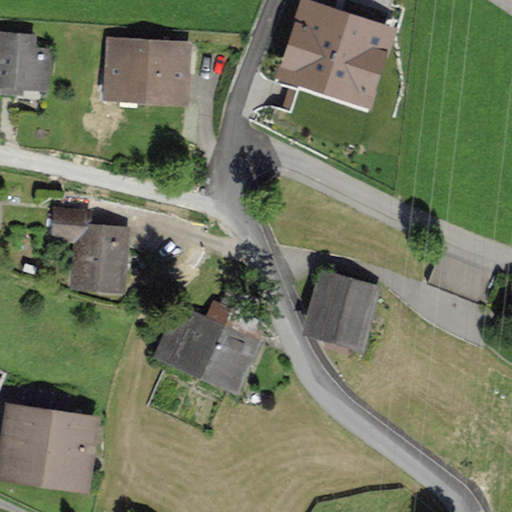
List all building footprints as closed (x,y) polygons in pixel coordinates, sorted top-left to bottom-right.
[(290,69),(364,94),(383,36),(309,11),(290,69)] [(0,85),(3,86),(4,80),(42,83),(44,54),(28,52),(29,39),(0,36),(0,85)] [(115,46),(112,91),(154,94),(154,99),(182,100),(184,74),(181,74),(182,51),(115,46)] [(87,228),(88,214),(58,211),(56,226),(82,228),(77,282),(119,286),(124,231),(87,228)] [(427,284),(484,305),(496,275),(439,253),(427,284)] [(308,328),(361,344),(377,291),(323,275),(308,328)] [(176,313),(160,348),(228,380),(225,387),(235,392),(257,346),(246,341),(255,320),(251,318),(260,299),(230,285),(221,304),(215,301),(205,322),(188,314),(187,317),(176,313)] [(74,394),(18,386),(6,470),(81,481),(90,423),(71,420),(74,394)]
